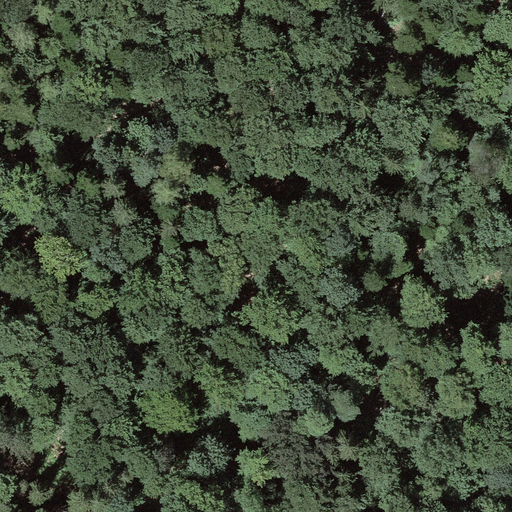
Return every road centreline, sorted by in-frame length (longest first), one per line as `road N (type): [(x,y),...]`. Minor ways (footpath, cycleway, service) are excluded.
road 1 (track): [(511,46),(305,61),(226,77),(143,104),(0,178)]
road 2 (track): [(511,380),(400,400),(263,442),(93,511)]
